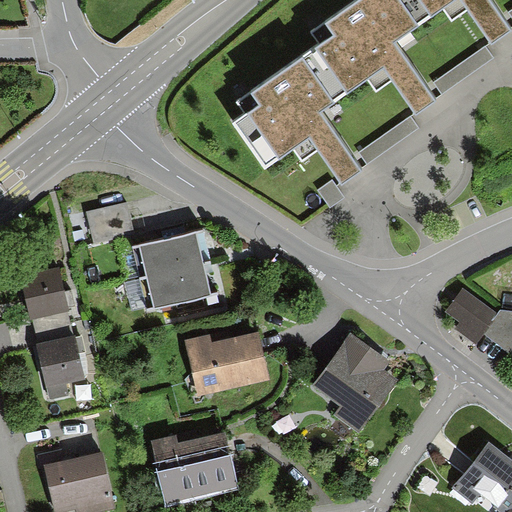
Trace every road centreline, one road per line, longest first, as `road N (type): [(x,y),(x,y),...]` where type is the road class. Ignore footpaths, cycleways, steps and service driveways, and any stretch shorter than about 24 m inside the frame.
road 1 (tertiary): [(105,103),(151,158),(384,312)]
road 2 (residential): [(466,375),(366,511)]
road 3 (tertiary): [(105,103),(231,0)]
road 4 (residential): [(384,312),(442,265),(511,232)]
road 5 (tertiary): [(0,192),(105,103)]
